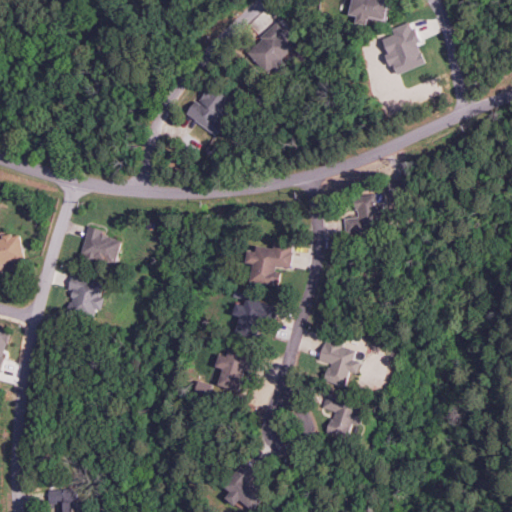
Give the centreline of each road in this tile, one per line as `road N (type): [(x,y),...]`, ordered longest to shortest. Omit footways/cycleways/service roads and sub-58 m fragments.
road 1 (residential): [(0,157),(77,186),(255,189),(397,146),(511,97)]
road 2 (residential): [(147,192),(166,107),(265,0),(448,5),(471,113)]
road 3 (residential): [(19,511),(35,321),(77,186)]
road 4 (residential): [(310,176),(321,266),(290,358),(296,428)]
